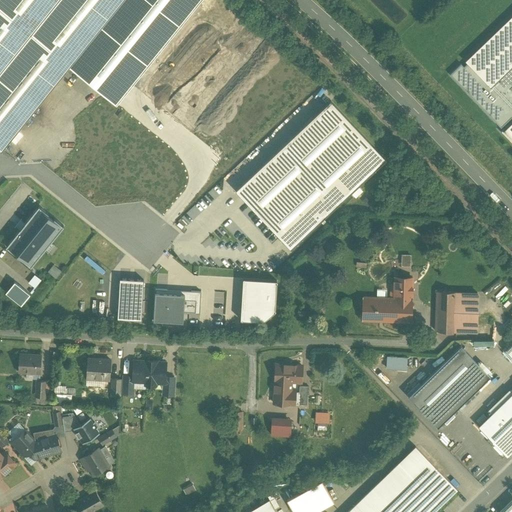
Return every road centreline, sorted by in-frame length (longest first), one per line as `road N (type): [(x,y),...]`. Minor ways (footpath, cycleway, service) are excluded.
road 1 (residential): [(353,350),(340,343),(0,332)]
road 2 (secondary): [(298,0),(511,207)]
road 3 (residential): [(0,165),(30,168),(100,219),(143,235)]
